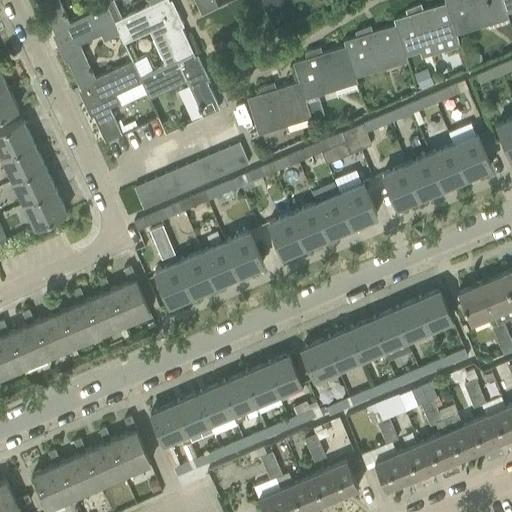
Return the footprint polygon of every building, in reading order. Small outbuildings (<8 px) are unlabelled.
[(34,0),(40,11),(44,10),(53,28),(69,21),(59,0),(34,0)] [(147,30),(163,64),(190,52),(181,32),(185,30),(170,0),(167,0),(166,1),(165,0),(155,0),(149,3),(112,20),(118,33),(122,41),(147,30)] [(194,0),(200,13),(216,5),(213,0),(194,0)] [(444,0),(445,1),(454,31),(484,21),(485,25),(489,28),(507,22),(507,16),(505,9),(501,0),(444,0)] [(511,0),(501,0),(505,9),(511,6),(511,0)] [(394,23),(404,55),(433,45),(434,50),(458,43),(454,31),(445,1),(422,9),(420,2),(405,9),(406,13),(392,17),(394,23)] [(70,64),(78,83),(94,75),(79,42),(101,32),(104,39),(118,33),(112,20),(105,4),(69,21),(53,28),(54,32),(51,34),(66,66),(70,64)] [(345,44),(354,74),(401,58),(402,61),(406,60),(404,55),(394,23),(372,30),(370,24),(354,30),(356,34),(343,38),(345,44)] [(305,56),(292,60),(298,80),(303,96),(317,91),(334,86),(337,94),(358,87),(354,74),(345,44),(321,52),(319,45),(304,52),(305,56)] [(462,53),(466,66),(479,61),(480,53),(470,48),(462,53)] [(163,64),(139,76),(138,76),(146,92),(148,97),(185,79),(201,114),(216,107),(207,87),(211,85),(196,54),(192,56),(190,52),(163,64)] [(80,87),(77,89),(92,121),(95,119),(105,140),(120,132),(108,106),(119,101),(121,104),(146,92),(138,76),(139,76),(130,58),(104,71),(94,75),(78,83),(80,87)] [(500,63),(486,69),(490,77),(503,72),(500,63)] [(428,68),(415,74),(420,87),(433,82),(428,68)] [(309,117),(298,80),(275,87),(273,81),(258,88),(259,92),(246,96),(258,132),(305,116),(306,118),(309,117)] [(431,92),(435,101),(460,90),(456,81),(431,92)] [(0,114),(17,107),(6,83),(0,85),(0,114)] [(431,92),(408,102),(412,110),(435,101),(431,92)] [(319,97),(304,101),(309,117),(323,112),(319,97)] [(412,110),(408,102),(385,112),(389,120),(412,110)] [(350,125),(360,148),(371,144),(365,130),(389,120),(385,112),(361,122),(360,121),(350,125)] [(511,155),(511,116),(497,123),(511,156),(511,155)] [(0,128),(0,154),(1,156),(33,141),(22,118),(0,128)] [(453,142),(467,175),(491,164),(477,131),(474,132),(470,122),(448,131),(453,142)] [(350,152),(360,148),(350,125),(340,130),(344,138),(350,152)] [(316,140),(320,149),(344,138),(340,130),(316,140)] [(444,185),(467,175),(453,142),(448,131),(425,141),(429,152),(430,152),(444,185)] [(237,165),(247,160),(238,139),(227,144),(237,165)] [(305,155),(320,149),(316,140),(302,146),(305,155)] [(33,141),(1,156),(11,179),(44,164),(33,141)] [(217,148),(226,170),(237,165),(227,144),(217,148)] [(216,174),(226,170),(217,148),(206,153),(216,174)] [(293,150),(279,156),(283,165),(297,159),(293,150)] [(430,152),(407,162),(421,195),(444,185),(430,152)] [(196,157),(205,179),(216,174),(206,153),(196,157)] [(186,162),(195,183),(205,179),(196,157),(186,162)] [(237,175),(241,183),(251,179),(274,169),(270,160),(247,170),(237,175)] [(184,188),(195,183),(186,162),(175,167),(184,188)] [(421,195),(407,162),(383,172),(397,205),(421,195)] [(44,164),(11,179),(22,202),(54,187),(44,164)] [(174,192),(184,188),(175,167),(165,171),(174,192)] [(164,197),(174,192),(165,171),(154,176),(164,197)] [(216,194),(241,183),(237,175),(227,180),(212,186),(216,194)] [(153,202),(164,197),(154,176),(144,180),(153,202)] [(144,180),(133,185),(143,206),(153,202),(144,180)] [(362,181),(339,191),(353,224),(377,214),(362,181)] [(54,187),(22,202),(33,225),(65,210),(54,187)] [(230,188),(216,194),(219,202),(234,195),(230,188)] [(192,204),(207,198),(203,190),(189,196),(192,204)] [(339,191),(316,201),(330,234),(353,224),(339,191)] [(184,208),(180,200),(157,210),(161,218),(184,208)] [(316,201),(293,211),(307,244),(330,234),(316,201)] [(157,210),(134,220),(137,228),(161,218),(157,210)] [(307,244),(293,211),(269,221),(283,254),(307,244)] [(162,225),(150,230),(162,257),(167,255),(170,263),(177,260),(162,225)] [(248,230),(225,240),(239,272),(262,262),(248,230)] [(225,240),(202,249),(216,282),(239,272),(225,240)] [(193,292),(216,282),(202,249),(178,259),(193,292)] [(193,292),(178,259),(177,260),(170,263),(155,269),(169,302),(193,292)] [(135,278),(136,277),(130,264),(123,267),(128,279),(109,287),(104,275),(98,278),(103,290),(85,298),(79,286),(72,289),(78,301),(59,309),(53,297),(47,299),(52,312),(34,320),(28,308),(21,311),(26,323),(7,331),(2,319),(0,319),(0,332),(0,334),(0,374),(149,311),(135,278)] [(511,270),(503,274),(511,295),(511,270)] [(481,283),(494,313),(497,321),(503,319),(503,320),(511,316),(511,295),(503,274),(481,283)] [(471,322),(494,313),(481,283),(459,292),(471,322)] [(417,299),(429,328),(452,318),(440,289),(417,299)] [(394,309),(406,338),(429,328),(417,299),(394,309)] [(371,318),(383,347),(406,338),(394,309),(371,318)] [(348,328),(360,357),(383,347),(371,318),(348,328)] [(491,324),(496,336),(508,331),(503,320),(503,319),(497,321),(491,324)] [(325,337),(338,366),(360,357),(348,328),(325,337)] [(502,353),(509,350),(511,349),(511,341),(508,331),(496,336),(502,353)] [(314,376),(338,366),(325,337),(302,347),(314,376)] [(468,357),(464,346),(440,356),(445,366),(468,357)] [(289,353),(265,362),(278,392),(301,382),(289,353)] [(417,365),(422,376),(445,366),(440,356),(417,365)] [(243,372),(255,401),(278,392),(265,362),(243,372)] [(394,374),(399,385),(422,376),(417,365),(394,374)] [(236,421),(244,417),(240,408),(255,401),(243,372),(220,382),(232,411),(236,421)] [(372,384),(376,394),(399,385),(394,374),(372,384)] [(464,383),(468,393),(480,388),(476,377),(475,377),(470,380),(464,383)] [(197,391),(209,421),(232,411),(220,382),(197,391)] [(423,382),(409,389),(414,400),(429,393),(423,382)] [(349,393),(353,404),(376,394),(372,384),(349,393)] [(473,405),(485,400),(480,388),(468,393),(473,405)] [(197,391),(174,401),(186,430),(191,441),(214,431),(209,421),(197,391)] [(329,414),(353,404),(349,393),(325,403),(329,414)] [(398,393),(376,402),(382,416),(388,413),(389,416),(405,409),(398,393)] [(426,398),(421,402),(425,412),(437,407),(432,396),(426,398)] [(186,430),(174,401),(150,411),(163,440),(186,430)] [(288,416),(292,425),(321,412),(318,404),(288,416)] [(511,419),(506,405),(484,414),(495,441),(511,433),(511,419)] [(441,432),(440,433),(452,459),(473,450),(462,424),(463,423),(458,412),(442,419),(437,407),(425,412),(430,423),(436,421),(441,432)] [(381,430),(393,425),(389,416),(388,413),(382,416),(376,418),(377,420),(381,430)] [(33,472),(41,490),(47,505),(150,461),(135,428),(137,427),(131,414),(124,417),(129,430),(111,438),(105,425),(99,428),(104,440),(85,448),(80,436),(74,439),(79,451),(60,459),(55,447),(48,450),(54,463),(33,472)] [(484,414),(463,423),(462,424),(473,450),(495,441),(484,414)] [(269,435),(292,425),(288,416),(265,426),(269,435)] [(393,425),(381,430),(386,442),(397,437),(393,425)] [(246,445),(269,435),(265,426),(242,436),(246,445)] [(304,437),(309,448),(320,443),(316,432),(304,437)] [(440,433),(418,442),(430,469),(452,459),(440,433)] [(223,454),(246,445),(242,436),(220,446),(223,454)] [(386,442),(361,452),(367,467),(375,464),(377,469),(385,488),(408,478),(397,451),(392,439),(386,442)] [(418,442),(397,451),(408,478),(430,469),(418,442)] [(314,460),(326,455),(320,443),(309,448),(314,460)] [(263,445),(248,452),(252,459),(260,456),(266,453),(263,445)] [(201,464),(223,454),(220,446),(197,455),(201,464)] [(260,456),(265,467),(277,462),(272,450),(266,453),(260,456)] [(177,474),(201,464),(197,455),(173,465),(177,474)] [(355,455),(347,458),(350,467),(353,472),(361,469),(355,455)] [(347,458),(324,468),(336,495),(358,485),(353,472),(350,467),(347,458)] [(277,462),(265,467),(270,478),(276,476),(282,473),(277,462)] [(324,468),(302,477),(314,504),(336,495),(324,468)] [(270,478),(253,485),(264,511),(291,511),(280,487),(276,476),(270,478)] [(31,498),(28,492),(16,498),(6,477),(0,480),(0,511),(22,511),(18,504),(31,498)] [(161,487),(157,477),(149,481),(153,491),(161,487)] [(291,511),(295,511),(314,504),(302,477),(293,481),(280,487),(291,511)]
